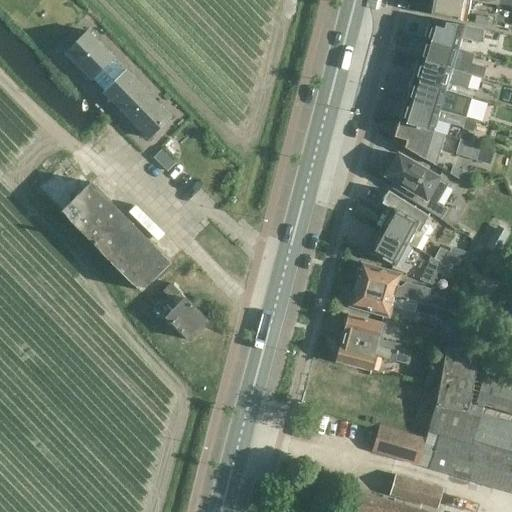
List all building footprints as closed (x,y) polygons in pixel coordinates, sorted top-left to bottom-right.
[(470,0),(430,0),(430,2),(432,5),(430,15),(466,22),(470,0)] [(474,23),(491,26),(493,18),(476,15),(474,23)] [(480,41),(482,28),(466,24),(442,21),(440,27),(428,23),(427,27),(424,29),(422,33),(424,36),(424,38),(459,48),(462,37),(480,41)] [(87,31),(65,53),(91,80),(92,79),(104,91),(103,92),(148,139),(171,116),(126,70),(125,71),(112,59),(114,57),(87,31)] [(459,48),(424,38),(423,41),(419,43),(418,49),(420,50),(418,59),(452,69),(470,74),(470,76),(472,76),(472,75),(480,77),(483,69),(474,66),(474,68),(464,65),(464,64),(455,62),(459,48)] [(464,95),(467,96),(471,97),(473,89),(466,88),(470,76),(470,74),(452,69),(418,59),(417,62),(416,61),(414,62),(412,69),(414,69),(414,70),(412,79),(464,94),(464,95)] [(406,99),(440,109),(444,98),(461,104),(462,103),(464,95),(464,94),(412,79),(409,89),(407,88),(405,90),(403,95),(405,97),(406,98),(406,99)] [(399,120),(434,130),(437,119),(462,127),(465,117),(440,109),(406,99),(403,109),(399,110),(398,115),(400,118),(399,120)] [(434,130),(399,120),(398,123),(395,125),(393,130),(395,132),(394,136),(406,140),(404,147),(425,159),(434,130)] [(481,146),(461,140),(456,158),(475,165),(481,146)] [(385,166),(388,172),(386,175),(397,181),(392,188),(440,218),(446,208),(437,203),(448,184),(398,155),(396,158),(390,158),(385,166)] [(170,262),(91,182),(67,157),(38,187),(62,211),(141,291),(170,262)] [(428,215),(388,190),(381,203),(391,208),(380,228),(408,243),(413,235),(414,236),(419,234),(428,215)] [(498,255),(510,232),(497,225),(485,248),(498,255)] [(408,243),(380,228),(367,251),(396,266),(408,243)] [(433,258),(438,261),(442,263),(448,252),(448,251),(440,247),(433,258)] [(448,252),(437,272),(452,280),(463,259),(448,252)] [(442,263),(438,261),(435,268),(430,266),(427,270),(422,281),(431,285),(436,274),(442,263)] [(356,284),(438,307),(444,309),(446,299),(428,294),(430,288),(423,286),(406,281),(401,285),(396,284),(399,274),(362,264),(362,265),(358,268),(356,275),(358,279),(356,284)] [(167,317),(189,340),(208,322),(183,296),(171,283),(163,291),(178,306),(167,317)] [(434,318),(436,312),(438,307),(356,284),(355,290),(351,293),(349,299),(351,304),(351,305),(387,315),(390,305),(414,312),(415,311),(434,318)] [(345,329),(343,337),(397,351),(399,347),(400,344),(378,337),(382,323),(349,314),(348,316),(344,319),(342,324),(345,329)] [(407,364),(410,355),(411,351),(399,347),(397,351),(343,337),(341,345),(335,348),(333,355),(337,360),(337,361),(369,370),(373,354),(407,364)] [(480,351),(445,346),(436,402),(427,431),(438,435),(429,467),(511,491),(511,382),(476,372),(480,351)] [(372,451),(418,465),(426,439),(380,425),(372,451)] [(389,494),(437,508),(443,488),(395,474),(389,494)] [(432,511),(349,486),(340,511),(432,511)]
